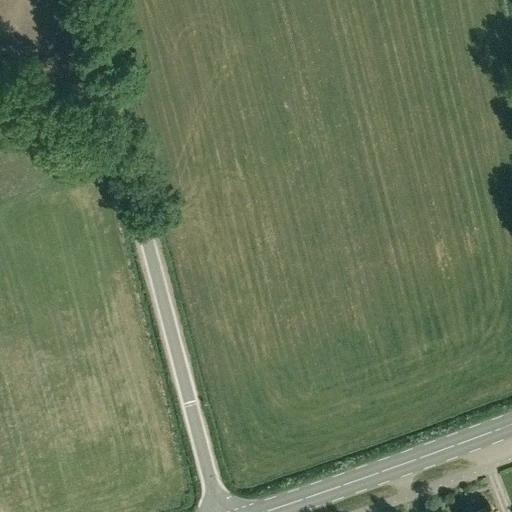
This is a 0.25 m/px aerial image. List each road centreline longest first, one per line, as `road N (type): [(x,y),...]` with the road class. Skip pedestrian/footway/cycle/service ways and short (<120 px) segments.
road 1 (unclassified): [(216,511),(78,0)]
road 2 (secondary): [(511,423),(260,511)]
